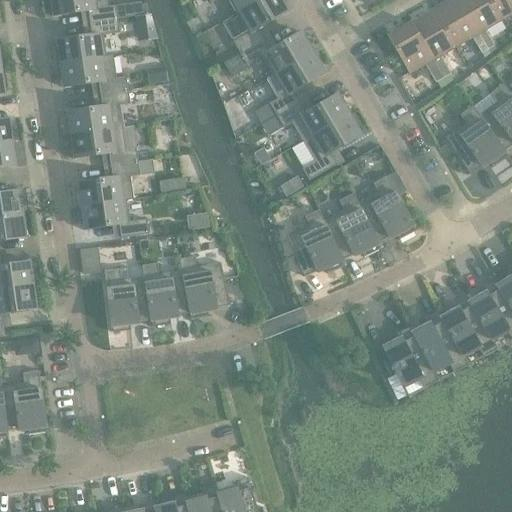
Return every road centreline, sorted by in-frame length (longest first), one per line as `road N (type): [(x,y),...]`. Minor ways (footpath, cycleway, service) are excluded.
road 1 (residential): [(82,366),(260,332),(454,250)]
road 2 (residential): [(82,366),(29,0)]
road 3 (residential): [(454,250),(307,0)]
road 4 (residential): [(97,470),(234,437)]
